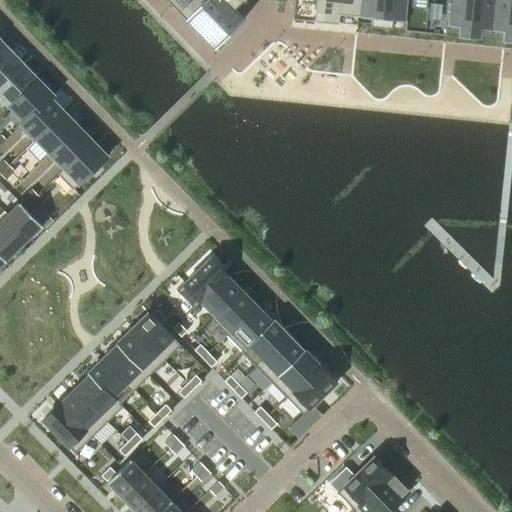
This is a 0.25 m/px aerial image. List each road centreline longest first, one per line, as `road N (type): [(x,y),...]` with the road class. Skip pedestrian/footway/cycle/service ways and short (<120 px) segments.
road 1 (residential): [(207,225),(0,15)]
road 2 (residential): [(0,434),(207,225)]
road 3 (residential): [(207,225),(367,400)]
road 4 (residential): [(246,511),(367,400)]
road 5 (residential): [(367,400),(476,511)]
